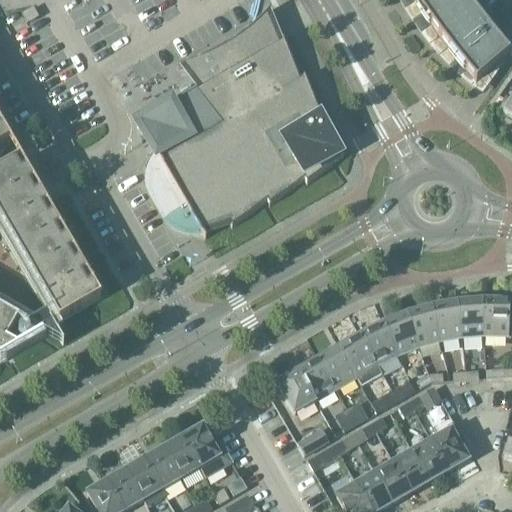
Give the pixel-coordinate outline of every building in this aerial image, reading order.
[(397,0),(398,1),(402,9),(407,17),(412,25),(412,26),(418,34),(423,41),(429,48),(435,55),(442,63),(449,70),(453,74),(459,79),(465,84),(467,86),(474,91),(482,97),(509,58),(511,54),(511,51),(510,49),(511,45),(511,43),(509,48),(504,42),(496,32),(493,28),(490,24),(485,19),(481,13),(483,12),(488,8),(493,3),(496,0),(397,0)] [(39,19),(34,10),(22,16),(27,26),(39,19)] [(283,42),(282,42),(282,43),(278,45),(266,18),(271,13),(270,12),(263,19),(257,26),(250,32),(242,38),(235,43),(227,48),(220,53),(211,57),(203,61),(195,64),(186,67),(177,70),(177,71),(184,69),(201,90),(164,111),(165,112),(167,115),(157,119),(140,126),(158,150),(155,152),(154,151),(153,152),(158,160),(155,165),(153,169),(151,175),(150,180),(150,186),(151,191),(153,197),(167,222),(168,223),(170,226),(173,228),(175,230),(179,232),(182,234),(186,235),(189,236),(194,236),(197,235),(201,234),(205,241),(206,241),(202,234),(229,225),(232,229),(231,229),(232,230),(267,204),(269,207),(269,208),(269,209),(304,182),(307,186),(306,186),(307,187),(343,159),(326,117),(325,117),(325,118),(321,120),(304,79),(303,80),(304,80),(299,82),(283,42)] [(511,120),(511,101),(511,103),(505,99),(499,112),(504,115),(503,115),(511,120)] [(0,225),(59,327),(100,303),(92,289),(93,288),(92,288),(79,266),(80,266),(79,265),(66,243),(66,242),(65,242),(53,220),(53,219),(52,220),(39,197),(40,197),(40,196),(39,197),(26,174),(27,174),(26,173),(26,174),(20,164),(12,134),(5,138),(2,132),(2,131),(1,132),(0,129),(0,225)] [(457,306),(461,341),(484,340),(483,304),(457,306)] [(483,304),(484,340),(506,340),(509,305),(483,304)] [(461,341),(457,306),(432,310),(440,345),(461,341)] [(407,317),(418,351),(440,345),(432,310),(407,317)] [(0,361),(43,336),(0,311),(0,361)] [(418,351),(407,317),(383,327),(397,359),(418,351)] [(397,359),(383,327),(360,338),(378,369),(397,359)] [(383,378),(378,369),(360,338),(339,350),(357,381),(362,390),(383,378)] [(318,362),(336,393),(357,381),(339,350),(318,362)] [(297,374),(315,405),(336,393),(318,362),(297,374)] [(503,381),(511,380),(511,372),(503,373),(503,381)] [(503,373),(487,374),(487,382),(503,381),(503,373)] [(315,405),(297,374),(276,387),(272,390),(277,403),(283,399),(294,418),(315,405)] [(465,375),(466,384),(478,383),(478,374),(465,375)] [(466,384),(465,375),(453,376),(453,385),(466,384)] [(443,377),(428,378),(431,386),(443,385),(443,377)] [(421,392),(431,386),(428,378),(416,385),(421,392)] [(394,398),(398,405),(409,399),(405,391),(394,398)] [(434,392),(419,400),(424,410),(427,414),(441,405),(434,392)] [(398,405),(394,398),(383,404),(387,412),(398,405)] [(409,406),(414,416),(424,410),(419,400),(409,406)] [(414,416),(409,406),(398,412),(404,422),(414,416)] [(352,422),(356,429),(367,423),(363,415),(352,422)] [(356,429),(352,422),(341,428),(345,436),(356,429)] [(371,428),(377,437),(387,431),(382,422),(371,428)] [(377,437),(371,428),(361,434),(366,443),(377,437)] [(511,463),(511,428),(503,461),(511,463)] [(205,482),(232,467),(222,449),(215,453),(213,449),(208,441),(202,430),(182,441),(199,472),(205,482)] [(321,433),(297,447),(304,459),(328,445),(321,433)] [(431,445),(448,475),(468,463),(451,433),(431,445)] [(199,472),(182,441),(181,442),(181,443),(164,453),(181,482),(199,472)] [(334,449),(340,460),(349,455),(343,444),(334,449)] [(448,475),(431,445),(412,455),(429,485),(447,474),(447,475),(448,475)] [(334,449),(325,455),(307,465),(313,475),(331,465),(340,460),(334,449)] [(162,493),(181,482),(164,453),(145,464),(162,493)] [(429,485),(412,455),(393,466),(410,495),(429,485)] [(126,475),(143,504),(147,511),(166,501),(162,493),(145,464),(137,468),(134,463),(123,470),(126,475)] [(410,495),(393,466),(375,477),(391,506),(410,495)] [(108,484),(107,485),(122,511),(129,511),(143,504),(126,475),(109,485),(108,484)] [(381,511),(391,506),(375,477),(356,488),(369,511),(381,511)] [(122,511),(107,485),(87,496),(96,511),(122,511)] [(369,511),(356,488),(336,499),(343,510),(342,510),(343,511),(369,511)] [(220,508),(230,503),(224,492),(214,497),(220,508)] [(225,511),(250,511),(254,510),(248,499),(225,511)] [(196,509),(197,511),(211,511),(207,503),(196,509)]
